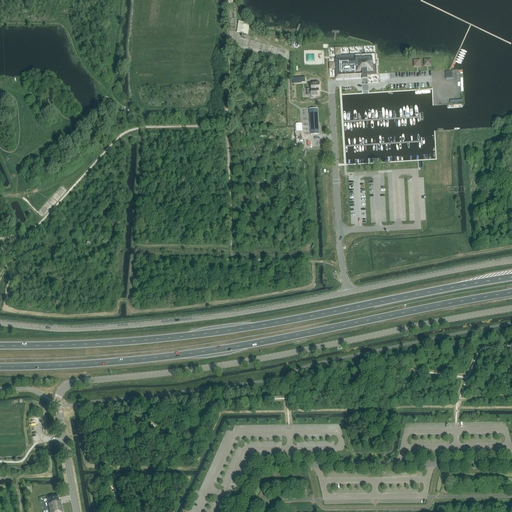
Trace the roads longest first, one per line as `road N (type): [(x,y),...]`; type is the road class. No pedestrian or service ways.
road 1 (tertiary): [(76,511),(58,404),(70,383),(250,360),(511,308)]
road 2 (tertiary): [(0,322),(63,329),(210,317),(511,260)]
road 3 (trunk): [(0,366),(206,351),(511,292)]
road 4 (trunk): [(511,277),(205,334),(0,345)]
road 5 (unclassified): [(233,511),(248,479),(264,466),(511,462)]
